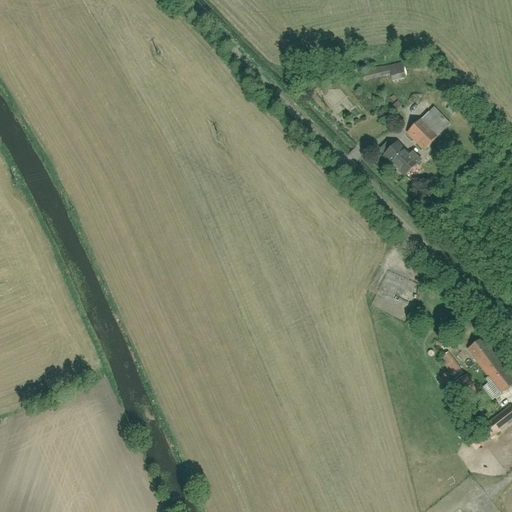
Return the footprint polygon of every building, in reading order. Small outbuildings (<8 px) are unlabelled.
[(404,62),(368,71),(370,79),(394,73),(396,80),(408,78),(404,62)] [(437,106),(423,119),(441,138),(455,125),(437,106)] [(423,119),(410,132),(428,151),(441,138),(423,119)] [(398,136),(384,150),(409,176),(426,161),(415,150),(413,152),(398,136)] [(511,386),(511,369),(489,339),(473,351),(504,393),(511,386)] [(442,358),(456,379),(466,372),(451,351),(442,358)] [(455,383),(466,404),(482,395),(471,375),(455,383)] [(511,407),(474,434),(482,445),(511,424),(511,407)]
